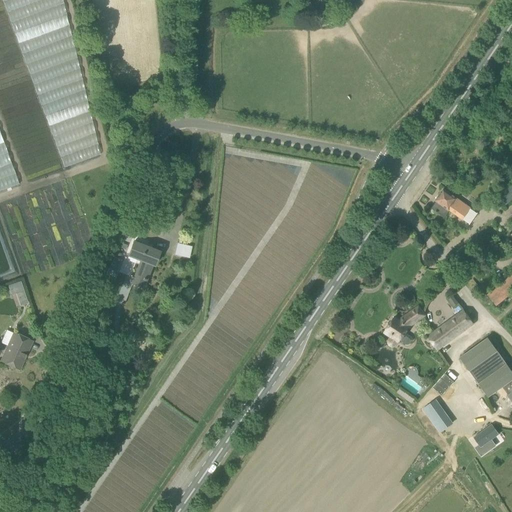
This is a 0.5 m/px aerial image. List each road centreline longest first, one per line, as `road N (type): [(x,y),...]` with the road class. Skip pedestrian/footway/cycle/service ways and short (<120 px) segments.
road 1 (unclassified): [(18,446),(147,154),(170,128),(204,125),(366,155),(407,177)]
road 2 (primary): [(178,511),(391,201)]
road 3 (unclassified): [(511,342),(391,201)]
road 4 (primary): [(407,177),(511,25)]
